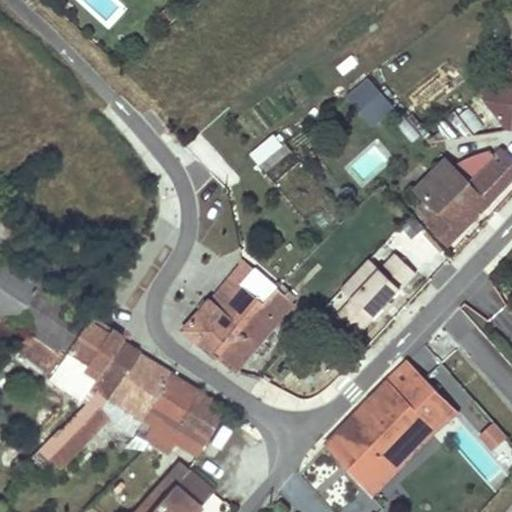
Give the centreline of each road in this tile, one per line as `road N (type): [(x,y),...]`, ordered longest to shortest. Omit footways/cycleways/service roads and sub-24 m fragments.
road 1 (residential): [(299,437),(161,334),(157,288),(180,251),(189,208),(183,182),(110,94)]
road 2 (residential): [(439,304),(299,437)]
road 3 (residential): [(110,94),(11,0)]
